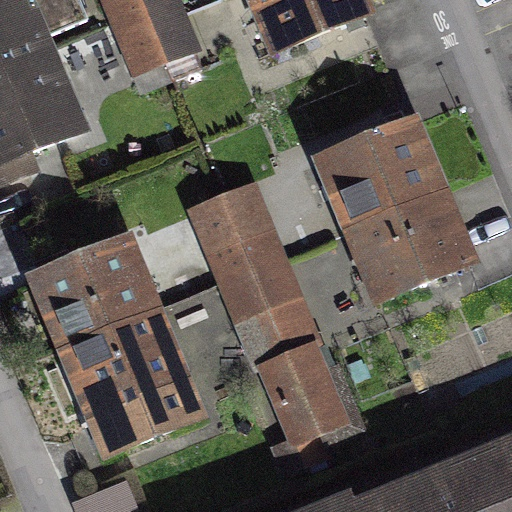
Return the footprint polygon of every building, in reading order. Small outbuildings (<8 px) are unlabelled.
[(0,0),(0,188),(22,179),(84,155),(41,50),(88,31),(76,0),(0,0)] [(177,0),(118,0),(99,7),(131,93),(202,66),(177,0)] [(236,0),(260,63),(313,43),(370,22),(361,0),(236,0)] [(359,151),(313,171),(371,310),(421,289),(466,270),(408,131),(359,151)] [(250,196),(196,219),(293,447),(347,425),(250,196)] [(81,269),(30,291),(87,425),(103,465),(195,427),(122,252),(81,269)] [(511,511),(511,451),(455,475),(361,511),(511,511)]
